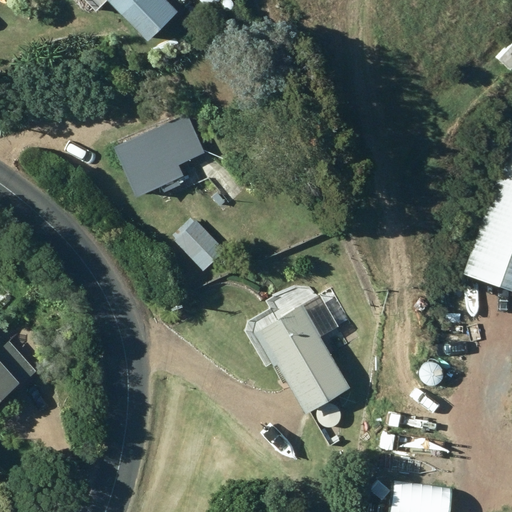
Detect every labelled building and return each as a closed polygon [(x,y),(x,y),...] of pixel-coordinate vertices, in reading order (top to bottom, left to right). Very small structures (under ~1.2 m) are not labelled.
[(97,0),(139,44),(171,13),(158,0),(97,0)] [(182,115),(106,148),(129,199),(177,178),(172,167),(200,155),(182,115)] [(511,137),(506,135),(456,275),(511,295),(511,137)] [(166,234),(200,271),(221,251),(187,214),(166,234)] [(293,304),(299,301),(302,295),(300,289),(294,286),(287,289),(285,295),(287,301),(293,304)] [(299,416),(345,389),(299,307),(244,337),(263,370),(270,366),(299,416)] [(0,405),(37,372),(11,344),(0,353),(0,405)]
